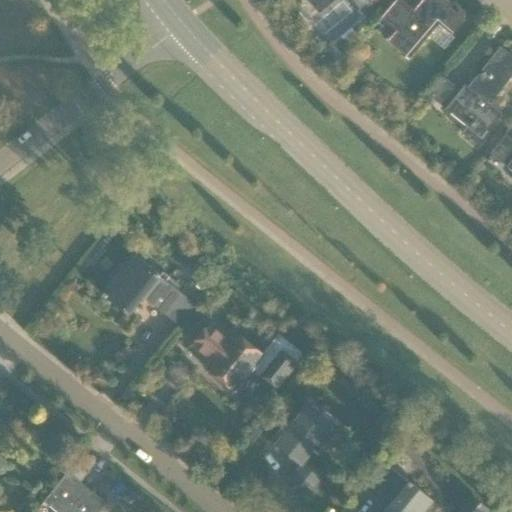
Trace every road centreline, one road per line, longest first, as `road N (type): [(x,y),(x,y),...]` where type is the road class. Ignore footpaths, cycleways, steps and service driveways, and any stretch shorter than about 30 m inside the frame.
road 1 (secondary): [(511,331),(328,170),(182,25)]
road 2 (residential): [(214,511),(0,339)]
road 3 (residential): [(0,168),(182,25)]
